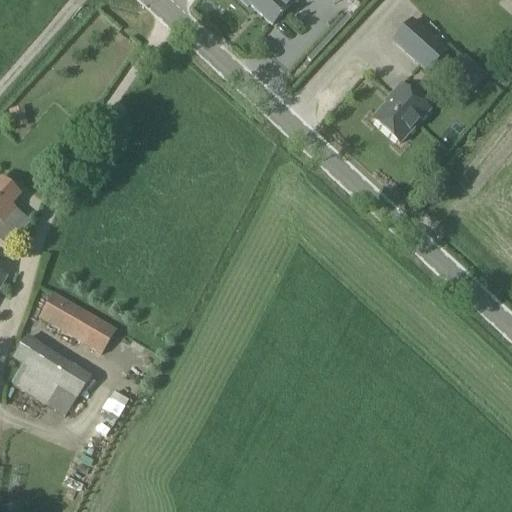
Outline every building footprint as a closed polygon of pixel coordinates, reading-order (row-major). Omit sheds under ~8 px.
[(249,6),(271,26),(295,0),(239,0),(248,8),(249,6)] [(331,0),(340,9),(350,0),(331,0)] [(490,0),(502,10),(510,0),(490,0)] [(432,11),(418,25),(434,38),(447,25),(432,11)] [(358,75),(339,94),(346,101),(365,81),(358,75)] [(416,100),(401,87),(391,99),(392,100),(373,122),(400,145),(430,112),(427,110),(429,108),(428,104),(422,98),(418,98),(416,100)] [(0,244),(8,251),(29,225),(11,209),(20,198),(0,181),(0,244)] [(116,333),(53,295),(37,320),(101,358),(116,333)] [(75,403),(76,403),(91,380),(26,338),(12,362),(22,368),(10,385),(65,418),(75,403)]
